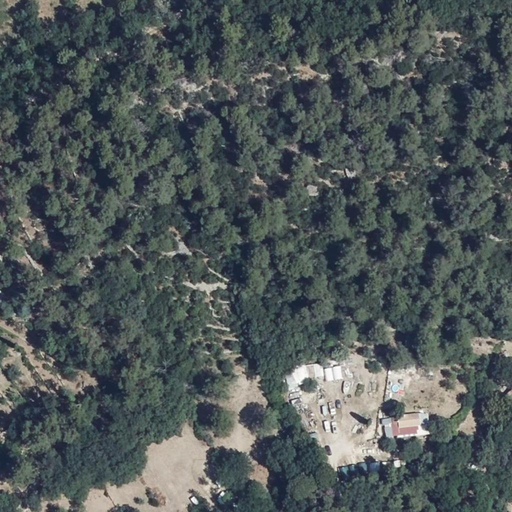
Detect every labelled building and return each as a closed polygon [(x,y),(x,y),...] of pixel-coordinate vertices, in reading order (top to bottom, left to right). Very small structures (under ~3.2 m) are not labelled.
[(293,368),(294,374),(285,376),(287,388),(324,381),(320,362),(293,368)] [(323,368),(325,382),(342,378),(340,365),(323,368)] [(386,393),(403,394),(405,371),(388,370),(386,393)] [(511,416),(511,409),(509,405),(503,410),(510,418),(511,416)] [(402,437),(426,436),(426,424),(417,425),(417,423),(395,424),(396,433),(402,433),(402,437)] [(427,443),(426,436),(402,437),(402,433),(396,433),(397,444),(427,443)] [(366,463),(367,473),(379,472),(378,462),(366,463)] [(260,492),(249,496),(252,505),(263,501),(260,492)]
